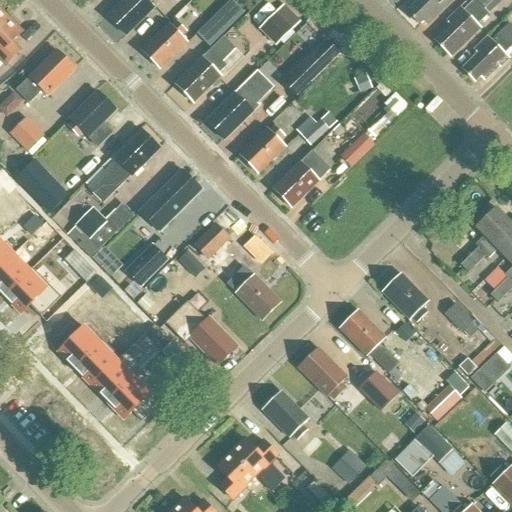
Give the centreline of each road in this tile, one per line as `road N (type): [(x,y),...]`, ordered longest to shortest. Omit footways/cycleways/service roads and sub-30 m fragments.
road 1 (residential): [(337,292),(46,0)]
road 2 (residential): [(113,511),(337,292)]
road 3 (residential): [(337,292),(495,134)]
road 4 (residential): [(495,134),(362,0)]
